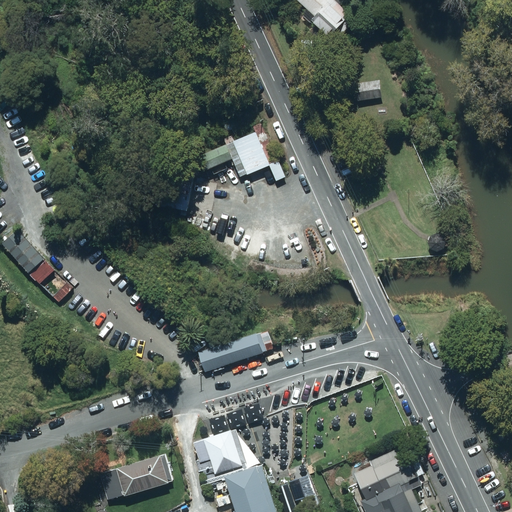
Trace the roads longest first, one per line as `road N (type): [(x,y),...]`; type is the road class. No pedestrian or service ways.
road 1 (residential): [(0,447),(391,334)]
road 2 (secondary): [(237,0),(391,334)]
road 3 (secondary): [(391,334),(478,511)]
